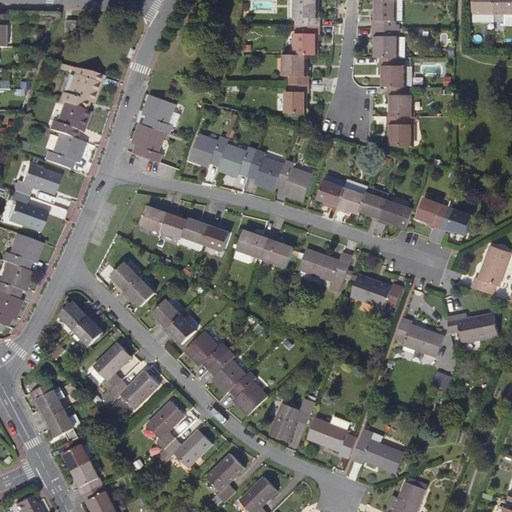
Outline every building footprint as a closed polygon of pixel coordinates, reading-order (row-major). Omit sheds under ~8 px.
[(301,17),(301,26),(320,26),(320,18),(317,18),(316,0),(296,0),(297,17),(301,17)] [(375,28),(394,28),(394,21),(405,21),(404,0),(378,0),(378,21),(375,20),(375,28)] [(495,12),(495,0),(474,0),(474,22),(479,22),(479,21),(494,21),(494,12),(495,12)] [(511,0),(495,0),(495,12),(505,12),(505,25),(511,25),(511,0)] [(65,33),(74,33),(74,22),(65,22),(65,33)] [(290,75),(290,83),(309,84),(309,75),(306,75),(306,55),(316,55),(316,34),(320,33),(320,26),(301,26),(301,34),(297,34),(296,54),(285,55),(285,75),(290,75)] [(382,57),(399,57),(399,36),(394,35),(394,28),(375,28),(375,36),(378,36),(378,57),(382,57)] [(385,87),(389,87),(408,87),(413,87),(413,66),(402,65),(402,57),(399,57),(382,57),(382,65),(385,65),(385,87)] [(102,75),(77,68),(67,94),(63,93),(60,101),(64,102),(84,110),(88,99),(93,101),(102,75)] [(309,91),(309,84),(290,83),(290,91),(287,91),(287,112),(305,113),(306,91),(309,91)] [(393,94),(392,116),(414,116),(413,95),(408,95),(408,87),(389,87),(389,94),(393,94)] [(166,132),(170,134),(173,125),(176,126),(180,115),(173,113),(176,104),(151,95),(144,113),(150,115),(146,125),(166,132)] [(89,111),(84,110),(64,102),(57,123),(53,121),(50,129),(60,133),(73,138),(77,128),(82,130),(89,111)] [(418,116),(414,116),(392,116),(389,116),(389,124),(392,124),(392,145),(413,146),(413,121),(418,121),(418,116)] [(136,154),(160,162),(163,153),(159,152),(166,132),(146,125),(140,123),(134,141),(140,143),(136,154)] [(68,168),(69,169),(74,159),(79,160),(85,142),(73,138),(60,133),(53,153),(48,152),(46,160),(68,168)] [(228,144),(229,140),(221,137),(219,141),(199,134),(190,160),(207,166),(210,160),(221,164),(228,144)] [(221,164),(219,170),(236,176),(238,171),(249,174),(258,150),(249,147),(248,152),(228,144),(221,164)] [(276,190),(278,185),(285,165),(265,158),(266,153),(258,150),(249,174),(260,178),(258,184),(276,190)] [(285,165),(278,185),(288,188),(286,194),(304,200),(313,175),(293,168),(295,164),(286,160),(285,165)] [(14,191),(28,196),(31,187),(52,194),(59,176),(28,165),(21,183),(17,181),(14,191)] [(337,209),(345,188),(335,184),(337,178),(327,175),(325,180),(324,181),(318,198),(328,202),(327,205),(337,209)] [(345,188),(347,182),(337,178),(335,184),(345,188)] [(348,179),(347,182),(345,188),(337,209),(347,213),(348,210),(359,214),(360,210),(368,188),(369,187),(348,179)] [(368,188),(360,210),(371,214),(370,217),(380,221),(387,200),(390,193),(369,186),(369,187),(368,188)] [(28,196),(14,191),(10,200),(14,202),(8,219),(39,230),(45,213),(24,205),(28,196)] [(441,228),(449,207),(424,198),(417,217),(435,223),(434,225),(441,228)] [(387,200),(380,221),(390,225),(392,222),(401,225),(407,207),(387,200)] [(162,232),(170,210),(160,207),(158,210),(149,207),(143,225),(162,232)] [(449,207),(441,228),(448,230),(449,228),(466,234),(473,216),(449,207)] [(182,239),(189,221),(178,217),(179,214),(170,210),(162,232),(182,239)] [(182,239),(181,244),(201,252),(204,244),(212,223),(201,219),(199,222),(190,219),(189,221),(182,239)] [(212,223),(204,244),(223,251),(230,233),(220,229),(221,226),(212,223)] [(263,259),(270,238),(263,235),(262,237),(245,231),(235,258),(250,264),(254,262),(256,257),(263,259)] [(42,243),(41,243),(18,234),(10,254),(6,253),(3,261),(7,263),(27,270),(31,259),(36,261),(42,243)] [(270,238),(263,259),(286,268),(294,248),(276,242),(277,240),(270,238)] [(474,288),(495,295),(498,285),(501,286),(511,256),(511,252),(493,246),(487,263),(490,264),(484,280),(478,278),(474,288)] [(339,292),(352,257),(342,253),(338,264),(322,258),(323,256),(307,250),(300,270),(332,281),(330,289),(339,292)] [(125,293),(141,277),(127,262),(113,275),(120,283),(117,285),(125,293)] [(27,270),(7,263),(0,282),(0,292),(16,299),(21,288),(26,290),(32,272),(27,270)] [(141,277),(125,293),(132,301),(135,298),(142,306),(156,292),(141,277)] [(376,305),(386,309),(387,305),(396,308),(403,289),(394,286),(392,292),(376,286),(377,283),(361,277),(354,297),(376,305)] [(16,299),(0,292),(0,325),(6,328),(10,317),(15,319),(21,301),(16,299)] [(167,331),(183,315),(168,300),(154,314),(161,321),(159,323),(167,331)] [(75,332),(91,316),(83,308),(81,311),(74,303),(60,317),(75,332)] [(382,318),(386,309),(376,305),(373,314),(382,318)] [(448,318),(451,333),(461,331),(464,342),(500,335),(496,313),(467,319),(466,314),(448,318)] [(183,315),(167,331),(174,338),(176,336),(183,344),(197,330),(183,315)] [(91,316),(75,332),(89,347),(103,333),(96,325),(98,323),(91,316)] [(403,319),(396,339),(405,342),(404,346),(437,358),(445,336),(427,331),(426,334),(410,328),(412,322),(403,319)] [(205,333),(186,351),(198,364),(203,360),(211,369),(229,351),(222,344),(219,347),(205,333)] [(113,391),(124,380),(116,372),(132,357),(119,344),(96,367),(108,380),(105,383),(113,391)] [(232,390),(247,376),(232,360),(235,357),(229,351),(211,369),(219,376),(214,381),(228,395),(232,390)] [(439,371),(435,385),(449,388),(452,375),(439,371)] [(124,380),(113,391),(120,398),(123,395),(136,408),(160,385),(146,372),(131,387),(124,380)] [(247,376),(232,390),(240,398),(235,402),(249,416),(268,397),(253,382),(256,379),(250,373),(247,376)] [(44,420),(64,410),(60,401),(65,398),(59,387),(54,390),(51,385),(31,396),(34,401),(37,400),(42,409),(39,410),(44,420)] [(306,425),(314,403),(304,400),(300,411),(282,405),(271,435),(290,442),(297,422),(306,425)] [(166,449),(177,439),(169,431),(185,416),(172,402),(149,425),(162,439),(159,442),(166,449)] [(66,434),(75,429),(64,410),(44,420),(50,430),(52,429),(57,438),(66,434)] [(349,459),(356,439),(347,435),(348,432),(347,432),(350,424),(333,418),(330,426),(315,421),(308,440),(325,446),(326,444),(342,450),(340,455),(349,459)] [(364,428),(353,460),(362,463),(364,458),(380,463),(379,466),(396,472),(404,452),(382,444),(385,436),(364,428)] [(70,443),(79,438),(75,429),(66,434),(70,443)] [(177,439),(166,449),(173,457),(176,453),(189,467),(213,444),(200,430),(184,446),(177,439)] [(79,438),(70,443),(59,449),(63,455),(65,454),(74,471),(92,461),(79,438)] [(220,507),(236,491),(229,484),(244,469),(231,456),(208,478),(222,492),(214,500),(220,507)] [(92,461),(74,471),(82,487),(80,488),(84,495),(104,484),(92,461)] [(411,478),(409,484),(425,490),(428,491),(430,485),(411,478)] [(266,511),(262,507),(277,492),(264,479),(240,502),(250,511),(266,511)] [(416,511),(425,490),(409,484),(405,482),(399,498),(394,496),(388,511),(416,511)] [(95,511),(107,511),(117,507),(104,484),(84,495),(88,502),(90,500),(95,511)] [(32,508),(28,499),(16,505),(20,511),(36,511),(34,507),(32,508)]
